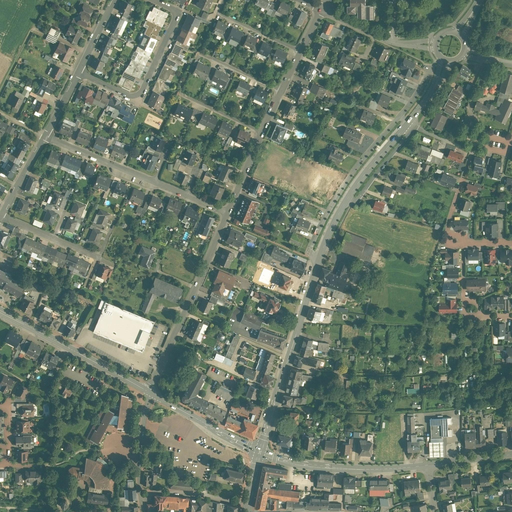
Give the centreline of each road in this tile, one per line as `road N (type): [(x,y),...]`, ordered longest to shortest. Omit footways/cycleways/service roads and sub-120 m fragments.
road 1 (secondary): [(445,61),(434,89),(366,171),(328,236),(259,452)]
road 2 (residential): [(149,392),(228,212)]
road 3 (residential): [(154,0),(178,11),(143,89),(127,94),(77,71)]
road 4 (secondary): [(429,462),(351,468),(259,452)]
road 5 (secondary): [(149,392),(0,311)]
road 6 (secondary): [(259,452),(149,392)]
road 7 (track): [(46,0),(0,92),(0,111)]
road 8 (residential): [(434,45),(393,42),(321,9)]
road 9 (residential): [(154,182),(44,134)]
